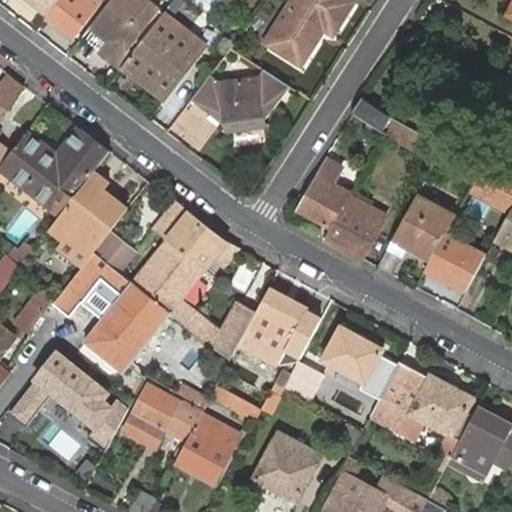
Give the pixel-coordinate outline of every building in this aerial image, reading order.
[(32,0),(37,3),(34,8),(47,18),(60,0),(32,0)] [(60,0),(47,18),(46,19),(74,40),(101,4),(96,0),(60,0)] [(160,11),(145,0),(112,0),(91,27),(111,42),(102,53),(122,69),(123,67),(148,35),(144,32),(160,11)] [(350,0),(296,0),(268,44),(301,64),(324,28),(332,34),(353,1),(350,0)] [(148,35),(123,67),(165,99),(206,46),(164,14),(148,35)] [(210,75),(191,100),(221,123),(225,126),(263,122),(290,87),(265,70),(257,81),(243,82),(240,78),(226,80),(222,85),(210,75)] [(25,86),(8,73),(0,83),(0,102),(6,107),(8,108),(25,86)] [(392,118),(363,98),(353,113),(383,133),(392,118)] [(445,148),(392,118),(383,133),(436,163),(445,148)] [(49,150),(27,133),(1,167),(61,215),(94,172),(110,152),(80,129),(64,149),(68,152),(60,164),(47,153),(49,150)] [(0,162),(9,151),(0,143),(0,162)] [(474,185),(483,169),(445,148),(436,163),(474,185)] [(327,159),(318,174),(298,211),(331,229),(349,196),(351,192),(334,183),(342,168),(327,159)] [(511,209),(511,184),(484,168),(483,169),(474,185),(470,191),(510,213),(511,209)] [(61,215),(52,227),(66,238),(91,257),(95,252),(111,231),(128,209),(110,195),(107,199),(101,194),(104,190),(109,184),(94,172),(61,215)] [(110,195),(104,190),(101,194),(107,199),(110,195)] [(331,229),(325,240),(361,260),(386,217),(349,196),(331,229)] [(456,217),(418,196),(387,250),(402,259),(407,250),(428,263),(441,237),(443,234),(446,236),(451,225),(456,217)] [(228,242),(176,203),(155,230),(167,240),(206,270),(215,258),(226,268),(240,250),(228,242)] [(511,209),(510,213),(495,240),(511,249),(511,209)] [(137,252),(111,231),(95,252),(120,272),(137,252)] [(441,237),(428,263),(424,271),(453,287),(472,250),(446,236),(443,234),(441,237)] [(59,246),(84,266),(91,257),(66,238),(59,246)] [(133,282),(171,313),(183,298),(206,270),(167,240),(133,282)] [(14,248),(8,256),(21,267),(23,265),(33,251),(22,242),(17,249),(14,248)] [(486,257),(472,250),(453,287),(465,293),(486,257)] [(84,266),(57,300),(54,303),(70,317),(101,278),(122,295),(85,343),(123,373),(171,313),(133,282),(120,272),(95,252),(91,257),(84,266)] [(29,333),(53,296),(37,285),(12,322),(29,333)] [(309,309),(269,288),(256,311),(253,319),(248,327),(243,336),(258,344),(267,340),(269,350),(283,357),(279,364),(297,365),(298,362),(302,356),(321,319),(307,312),(309,309)] [(253,319),(256,311),(238,301),(223,329),(183,298),(171,313),(231,359),(243,336),(248,327),(253,319)] [(323,317),(309,309),(307,312),(321,319),(323,317)] [(0,386),(11,372),(7,369),(0,363),(0,358),(16,337),(0,324),(0,386)] [(342,326),(324,360),(366,383),(384,349),(342,326)] [(112,391),(57,349),(34,379),(36,381),(12,413),(25,423),(48,394),(94,429),(87,437),(102,449),(133,409),(117,398),(112,404),(106,399),(112,391)] [(324,376),(298,362),(297,365),(285,388),(311,402),(324,376)] [(430,378),(400,362),(372,415),(416,438),(425,421),(449,434),(461,440),(463,437),(480,403),(454,388),(447,385),(431,376),(430,378)] [(183,384),(177,392),(205,409),(207,405),(211,399),(183,384)] [(204,412),(205,410),(183,400),(182,403),(148,385),(123,430),(157,448),(166,431),(187,441),(201,418),(203,413),(204,412)] [(252,404),(218,385),(212,397),(246,415),(248,412),(252,404)] [(282,396),(272,391),(262,408),(273,414),(282,396)] [(511,419),(480,403),(463,437),(461,440),(456,449),(452,457),(488,476),(495,463),(506,469),(511,458),(511,435),(510,435),(511,431),(511,419)] [(262,410),(252,404),(248,412),(258,418),(262,410)] [(226,426),(203,413),(201,418),(187,441),(176,463),(214,483),(241,434),(226,426)] [(348,424),(336,447),(350,454),(362,431),(348,424)] [(280,430),(254,478),(272,487),(279,490),(297,501),(323,454),(305,444),(298,441),(280,430)] [(461,440),(449,434),(439,451),(443,453),(436,467),(444,471),(447,466),(452,457),(456,449),(461,440)] [(363,464),(350,456),(342,472),(345,473),(325,510),(329,511),(378,511),(382,505),(395,511),(421,511),(428,499),(415,492),(387,477),(379,492),(355,478),(363,464)] [(488,476),(452,457),(447,466),(483,485),(488,476)] [(429,499),(432,494),(419,486),(415,492),(428,499),(429,499)] [(142,491),(131,511),(150,511),(156,500),(157,499),(142,491)] [(454,503),(433,492),(432,494),(429,499),(447,509),(450,511),(454,503)] [(445,511),(447,509),(429,499),(428,499),(421,511),(445,511)] [(168,511),(170,508),(156,500),(150,511),(168,511)]
